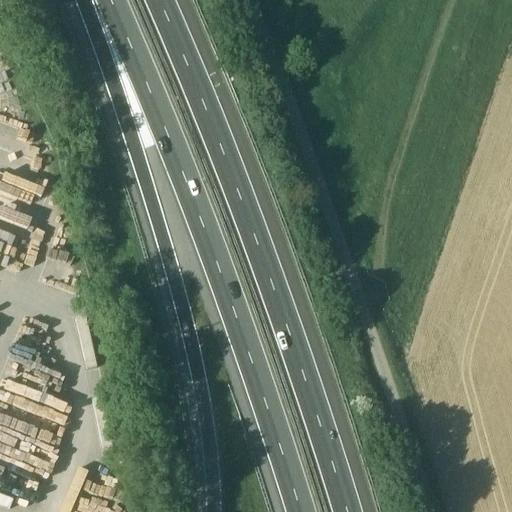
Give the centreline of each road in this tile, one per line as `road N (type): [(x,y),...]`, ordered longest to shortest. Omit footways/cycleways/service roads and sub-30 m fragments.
road 1 (motorway): [(110,0),(225,286),(300,511)]
road 2 (motorway): [(347,511),(272,282),(159,0)]
road 3 (unclassified): [(431,511),(251,0)]
road 4 (motorway): [(97,0),(188,330),(213,511)]
